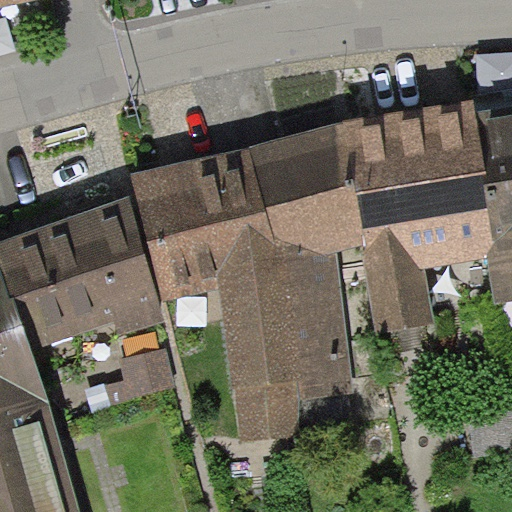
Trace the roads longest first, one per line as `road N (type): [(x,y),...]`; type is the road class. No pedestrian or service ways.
road 1 (residential): [(352,23),(279,32),(104,77)]
road 2 (residential): [(511,20),(352,23)]
